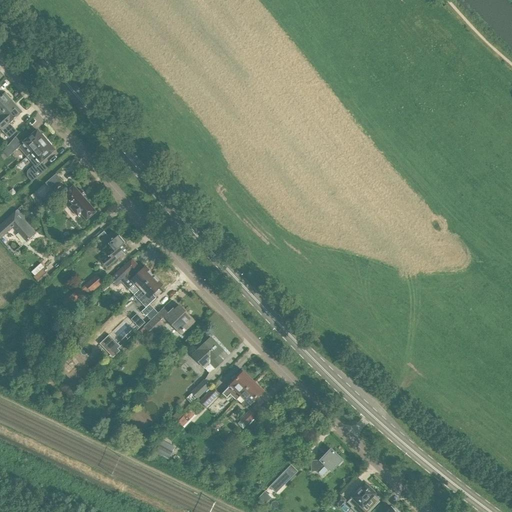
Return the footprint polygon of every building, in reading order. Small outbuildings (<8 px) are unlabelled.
[(0,114),(13,103),(10,99),(11,98),(7,93),(6,94),(5,93),(3,95),(0,91),(0,114)] [(13,103),(0,114),(0,127),(9,138),(17,132),(10,124),(22,112),(21,111),(22,110),(18,106),(17,107),(13,103)] [(27,148),(32,153),(47,139),(43,134),(41,135),(38,131),(34,133),(32,131),(27,136),(29,138),(22,144),(22,145),(26,149),(27,148)] [(22,145),(22,144),(15,137),(3,150),(8,156),(14,151),(14,152),(22,145)] [(32,153),(27,156),(34,165),(29,169),(28,170),(28,171),(27,172),(27,173),(27,174),(27,175),(28,176),(29,177),(32,181),(46,169),(40,162),(54,150),(51,146),(52,145),(47,139),(32,153)] [(47,182),(50,186),(48,187),(53,193),(63,184),(54,175),(47,182)] [(96,212),(74,185),(64,194),(73,205),(70,207),(78,217),(81,214),(87,220),(96,212)] [(0,238),(0,239),(4,235),(14,227),(27,241),(36,234),(16,211),(0,225),(0,238)] [(114,231),(108,236),(104,231),(101,234),(112,246),(107,250),(110,254),(103,261),(107,266),(117,258),(118,260),(125,255),(123,253),(128,249),(124,244),(125,243),(119,235),(118,236),(114,231)] [(135,283),(140,289),(154,276),(145,267),(142,270),(131,259),(122,269),(121,268),(105,284),(108,287),(108,286),(110,288),(115,283),(118,286),(127,277),(134,285),(135,283)] [(34,277),(41,285),(50,277),(43,269),(34,277)] [(86,285),(91,291),(102,282),(97,276),(86,285)] [(154,276),(140,289),(145,294),(144,295),(148,299),(152,295),(162,285),(154,276)] [(65,303),(70,309),(85,297),(80,291),(65,303)] [(144,327),(148,330),(153,335),(164,324),(167,322),(171,323),(173,325),(179,332),(179,331),(181,334),(184,331),(185,330),(194,321),(180,306),(175,310),(173,309),(165,316),(160,311),(144,327)] [(120,346),(109,335),(100,344),(113,358),(120,351),(118,349),(120,346)] [(198,350),(204,356),(199,361),(209,373),(223,360),(218,355),(223,350),(211,337),(198,350)] [(237,400),(237,399),(254,382),(242,370),(228,384),(230,386),(223,394),(227,398),(231,394),(237,400)] [(205,381),(192,393),(187,399),(191,403),(196,397),(198,399),(210,386),(205,381)] [(254,382),(237,399),(246,408),(263,391),(254,382)] [(201,401),(206,406),(218,393),(213,388),(201,401)] [(117,399),(123,405),(131,397),(125,391),(117,399)] [(184,415),(189,420),(195,415),(190,410),(184,415)] [(250,411),(241,420),(238,423),(243,429),(255,416),(250,411)] [(154,451),(168,459),(173,451),(158,443),(154,451)] [(331,449),(321,460),(311,460),(312,471),(317,471),(321,474),(328,467),(332,471),(342,460),(331,449)] [(210,465),(204,471),(205,472),(204,473),(208,477),(215,470),(213,468),(210,465)] [(286,467),(271,482),(278,488),(293,473),(286,467)] [(358,502),(363,507),(364,506),(365,507),(370,502),(368,501),(369,500),(375,493),(374,492),(375,491),(370,486),(369,487),(365,484),(361,488),(360,488),(356,492),(357,492),(350,499),(355,504),(357,502),(358,502)] [(264,490),(257,496),(264,503),(270,496),(264,490)] [(333,503),(338,507),(338,508),(346,500),(341,495),(333,503)]
